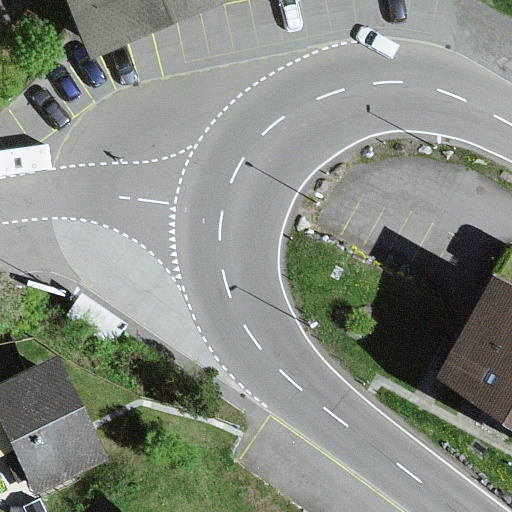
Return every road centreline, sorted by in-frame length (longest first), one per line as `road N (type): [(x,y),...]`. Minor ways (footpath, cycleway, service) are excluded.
road 1 (secondary): [(451,511),(305,399),(257,347),(222,274),(221,210)]
road 2 (secondary): [(221,210),(249,144),(316,96),(374,81),(436,84),(511,123)]
road 3 (unclassified): [(0,206),(106,196),(221,210)]
